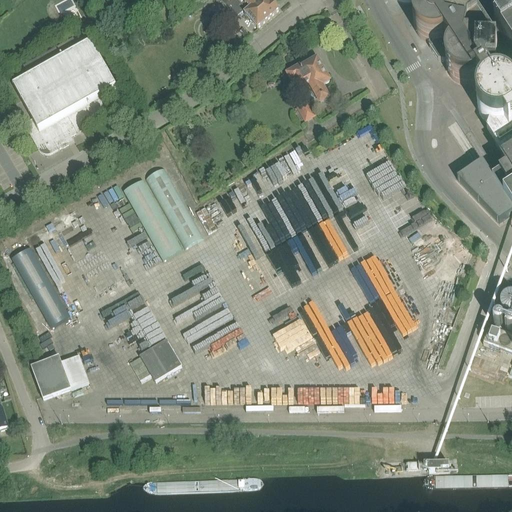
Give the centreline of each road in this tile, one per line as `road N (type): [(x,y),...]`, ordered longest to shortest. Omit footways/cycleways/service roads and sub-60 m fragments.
road 1 (track): [(0,467),(44,449),(134,432),(511,437)]
road 2 (unclassified): [(0,206),(190,100),(315,0)]
road 3 (unclassified): [(44,449),(0,337)]
